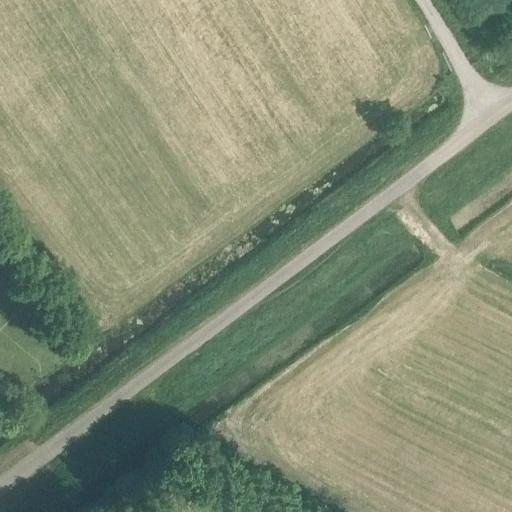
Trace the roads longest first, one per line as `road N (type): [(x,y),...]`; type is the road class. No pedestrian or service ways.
road 1 (unclassified): [(0,486),(511,100)]
road 2 (track): [(491,115),(418,0)]
